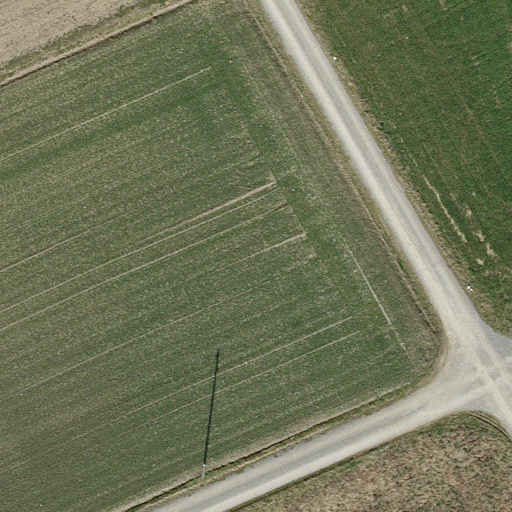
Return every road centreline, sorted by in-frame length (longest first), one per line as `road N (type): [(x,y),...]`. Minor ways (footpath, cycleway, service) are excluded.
road 1 (track): [(511,396),(275,0)]
road 2 (track): [(202,511),(504,384)]
